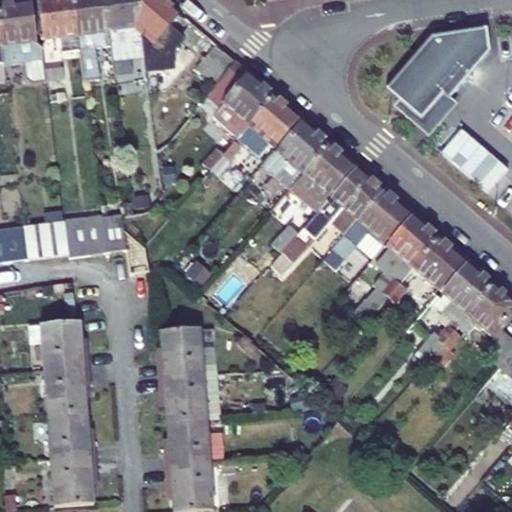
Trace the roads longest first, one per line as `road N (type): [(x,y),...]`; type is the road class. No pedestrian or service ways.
road 1 (tertiary): [(305,85),(511,263)]
road 2 (residential): [(305,85),(309,49),(338,23),(485,0)]
road 3 (residential): [(117,297),(132,511)]
